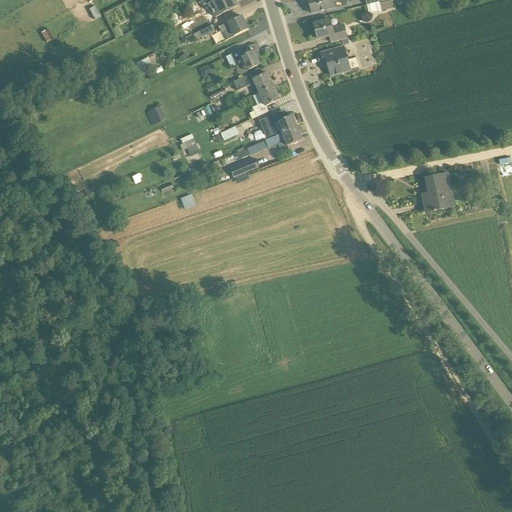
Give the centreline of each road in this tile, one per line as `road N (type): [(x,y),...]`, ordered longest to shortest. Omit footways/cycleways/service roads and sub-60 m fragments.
road 1 (track): [(375,251),(511,479)]
road 2 (unclassified): [(511,404),(359,197)]
road 3 (unclassified): [(511,359),(383,203),(359,197)]
road 4 (unclassified): [(359,197),(320,137),(270,0)]
